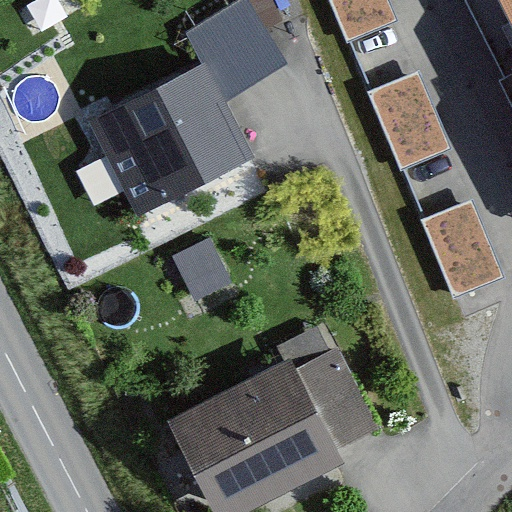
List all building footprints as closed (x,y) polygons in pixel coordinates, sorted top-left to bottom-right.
[(390,0),(333,0),(351,40),(399,19),(390,0)] [(511,0),(503,0),(511,17),(511,0)] [(207,69),(97,124),(139,209),(247,155),(217,96),(278,66),(249,7),(191,36),(207,69)] [(420,68),(370,89),(404,168),(454,147),(420,68)] [(474,199),(425,219),(456,297),(505,277),(474,199)] [(210,238),(173,256),(196,302),(233,283),(210,238)] [(326,333),(164,417),(213,511),(214,511),(332,451),(315,418),(359,395),(326,333)]
